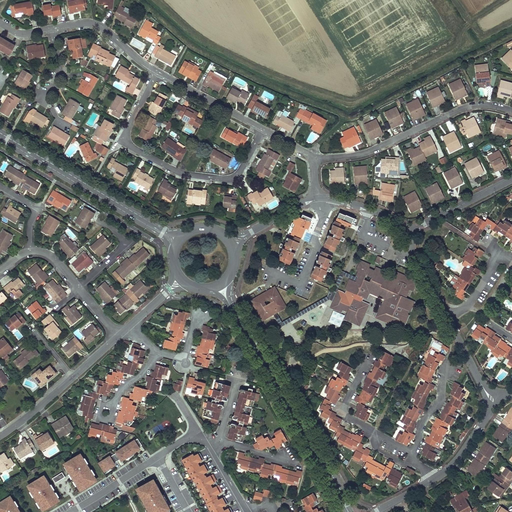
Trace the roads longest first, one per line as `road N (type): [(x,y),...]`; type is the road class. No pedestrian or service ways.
road 1 (tertiary): [(348,511),(220,286)]
road 2 (residential): [(262,128),(233,178),(180,172),(150,157),(124,136),(158,72)]
road 3 (residential): [(313,158),(365,153),(478,104),(511,110)]
road 4 (tertiary): [(0,135),(177,241)]
road 5 (residential): [(373,349),(339,410),(414,457)]
road 6 (residential): [(158,72),(94,23),(52,29)]
road 7 (residential): [(403,233),(511,178)]
